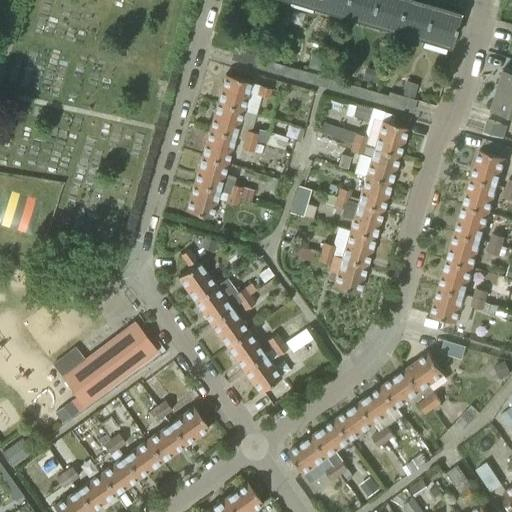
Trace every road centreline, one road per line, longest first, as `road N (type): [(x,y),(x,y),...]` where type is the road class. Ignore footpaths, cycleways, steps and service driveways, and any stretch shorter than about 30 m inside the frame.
road 1 (residential): [(256,448),(371,364),(389,337),(414,256),(410,235),(439,138),(458,112),(485,0)]
road 2 (residential): [(256,448),(138,270),(139,239),(208,0)]
